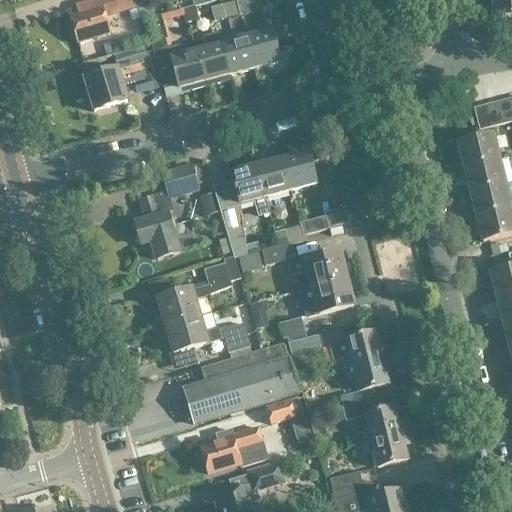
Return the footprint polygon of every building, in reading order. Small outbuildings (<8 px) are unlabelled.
[(96,0),(79,5),(82,13),(69,17),(77,45),(109,35),(103,14),(135,4),(135,6),(144,3),(143,0),(96,0)] [(250,13),(246,0),(245,0),(235,3),(239,16),(250,13)] [(511,20),(511,0),(492,0),(494,21),(511,20)] [(156,16),(179,13),(178,1),(154,4),(156,16)] [(221,7),(210,9),(214,23),(225,20),(221,7)] [(195,8),(184,10),(187,24),(198,21),(195,8)] [(246,39),(254,71),(280,64),(271,32),(246,39)] [(205,50),(196,53),(204,84),(216,81),(217,85),(230,82),(228,78),(229,78),(221,46),(217,34),(205,38),(202,42),(205,50)] [(229,78),(254,71),(246,39),(221,46),(229,78)] [(179,91),(191,88),(192,92),(205,89),(203,84),(204,84),(196,53),(183,56),(180,47),(167,51),(164,41),(152,45),(164,90),(178,86),(179,91)] [(114,64),(116,71),(84,80),(94,114),(127,104),(121,84),(153,74),(148,54),(114,64)] [(511,112),(509,102),(497,105),(503,126),(511,123),(511,112)] [(485,108),(491,129),(503,126),(497,105),(485,108)] [(491,129),(485,108),(473,111),(479,132),(491,129)] [(465,170),(498,161),(492,137),(458,145),(465,170)] [(307,155),(281,162),(290,193),(315,186),(307,155)] [(498,161),(465,170),(471,194),(504,186),(498,161)] [(281,162),(256,169),(265,199),(290,193),(281,162)] [(265,199),(256,169),(231,175),(239,206),(253,202),(260,217),(269,215),(265,199)] [(164,193),(166,201),(169,200),(195,193),(189,170),(160,178),(164,193)] [(504,186),(471,194),(477,218),(510,210),(504,186)] [(140,246),(148,244),(154,263),(182,254),(176,236),(173,236),(167,215),(167,216),(161,195),(139,201),(145,222),(133,225),(140,246)] [(511,218),(510,210),(477,218),(483,243),(511,235),(511,218)] [(274,234),(278,248),(289,246),(291,246),(307,241),(306,237),(328,230),(324,218),(299,225),(300,227),(274,234)] [(242,247),(238,230),(225,234),(233,259),(233,260),(234,259),(245,256),(242,247)] [(258,242),(245,246),(242,247),(245,256),(247,256),(261,252),(258,242)] [(289,246),(278,248),(261,252),(265,268),(287,263),(286,259),(295,257),(291,246),(289,246)] [(310,289),(344,281),(340,266),(342,266),(339,253),(301,263),(288,266),(291,276),(302,273),(302,274),(305,273),(310,289)] [(490,274),(496,299),(511,294),(511,254),(508,256),(511,269),(490,274)] [(242,283),(234,259),(233,260),(233,259),(223,262),(225,266),(204,272),(208,287),(195,291),(195,290),(156,302),(159,313),(161,313),(166,329),(201,318),(196,301),(234,290),(232,286),(242,283)] [(348,297),(344,281),(310,289),(299,292),(305,317),(306,320),(314,318),(352,308),(349,296),(348,297)] [(511,294),(496,299),(503,323),(511,320),(511,294)] [(201,318),(166,329),(170,343),(168,343),(172,356),(220,341),(217,330),(205,334),(201,318)] [(286,340),(287,345),(306,340),(301,320),(279,325),(283,340),(286,340)] [(511,320),(503,323),(509,347),(511,345),(511,320)] [(243,326),(220,330),(228,355),(229,355),(250,349),(243,326)] [(341,361),(343,370),(390,358),(388,347),(379,349),(375,334),(330,346),(334,363),(341,361)] [(322,352),(319,340),(290,347),(293,359),(322,352)] [(206,386),(286,362),(282,347),(252,356),(231,363),(201,372),(206,386)] [(338,398),(341,411),(371,404),(368,393),(388,387),(385,372),(393,370),(390,358),(343,370),(346,381),(355,379),(358,393),(338,398)] [(286,362),(206,386),(182,393),(192,427),(297,396),(286,362)] [(297,400),(266,409),(271,426),(290,420),(291,426),(303,422),(297,400)] [(358,435),(361,446),(410,434),(407,423),(398,425),(394,411),(374,416),(371,404),(341,411),(344,423),(364,418),(368,433),(358,435)] [(231,431),(215,436),(218,445),(200,451),(208,476),(238,467),(239,470),(267,462),(257,429),(233,436),(231,431)] [(413,446),(410,434),(361,446),(364,457),(372,455),(376,471),(407,463),(404,449),(413,446)] [(258,493),(284,485),(278,468),(248,477),(251,488),(215,499),(218,511),(253,511),(252,505),(261,503),(258,493)] [(333,494),(362,486),(359,474),(330,482),(333,494)] [(408,511),(403,490),(374,497),(371,484),(362,486),(333,494),(337,511),(408,511)]
